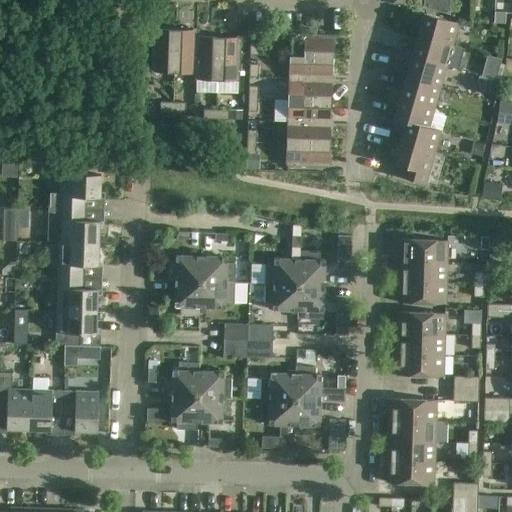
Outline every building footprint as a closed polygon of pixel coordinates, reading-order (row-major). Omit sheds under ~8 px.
[(417,35),(451,44),(457,23),(412,10),(410,18),(421,21),(417,35)] [(151,73),(173,73),(174,30),(152,29),(151,73)] [(174,30),(173,73),(195,74),(196,36),(197,36),(197,30),(174,30)] [(289,56),(332,57),(333,35),(290,34),(289,56)] [(402,45),(400,52),(445,65),(457,69),(463,48),(451,44),(417,35),(413,49),(402,45)] [(218,36),(197,36),(196,36),(195,74),(194,80),(217,80),(218,36)] [(218,36),(217,80),(239,81),(240,37),(218,36)] [(258,42),(250,42),(249,55),(258,55),(258,42)] [(439,86),(445,65),(400,52),(398,60),(409,63),(406,76),(439,86)] [(331,79),(332,57),(289,56),(289,78),(331,79)] [(258,64),(249,64),(249,77),(257,77),(258,64)] [(388,94),(433,107),(439,86),(406,76),(402,90),(390,87),(388,94)] [(331,101),(331,79),(289,78),(288,99),(331,101)] [(248,98),(257,99),(257,86),(249,86),(248,98)] [(388,94),(386,101),(398,104),(395,118),(406,121),(428,127),(428,126),(433,107),(388,94)] [(257,99),(248,98),(248,111),(256,111),(257,99)] [(330,122),(331,101),(288,99),(287,121),(330,122)] [(173,111),(173,102),(160,102),(160,111),(173,111)] [(173,102),(173,111),(184,112),(184,103),(173,102)] [(203,118),(216,119),(216,110),(203,109),(203,118)] [(216,110),(216,119),(228,119),(228,110),(216,110)] [(395,118),(393,124),(404,127),(400,142),(434,152),(440,130),(428,126),(428,127),(406,121),(395,118)] [(287,143),(329,144),(330,122),(287,121),(287,143)] [(247,129),(247,142),(255,142),(256,130),(247,129)] [(255,155),(255,142),(247,142),(246,154),(255,155)] [(425,184),(434,152),(400,142),(394,163),(401,166),(398,176),(425,184)] [(329,144),(287,143),(286,165),(329,167),(329,144)] [(98,149),(73,148),(72,162),(97,163),(98,149)] [(59,208),(59,209),(83,209),(84,197),(100,197),(100,175),(60,173),(59,194),(50,193),(50,208),(59,208)] [(48,207),(47,243),(58,243),(98,244),(99,221),(83,221),(83,209),(59,209),(59,208),(50,208),(48,207)] [(292,235),(291,248),(299,249),(300,235),(300,226),(292,226),(292,235)] [(189,232),(176,231),(176,240),(189,240),(189,232)] [(227,233),(214,233),(214,241),(227,241),(227,233)] [(351,248),(352,236),(338,235),(337,247),(351,248)] [(489,236),(481,236),(480,249),(489,249),(489,236)] [(400,260),(446,262),(447,242),(400,240),(400,260)] [(98,244),(58,243),(57,277),(82,278),(82,265),(98,266),(98,244)] [(297,285),(322,286),(323,260),(318,260),(318,253),(299,252),(298,260),(299,260),(297,285)] [(175,281),(200,282),(201,257),(175,256),(175,262),(167,262),(166,281),(175,281)] [(201,257),(200,282),(226,283),(226,282),(235,282),(235,264),(227,263),(227,258),(201,257)] [(266,264),(265,283),(274,283),(274,285),(297,285),(299,260),(298,260),(274,259),(274,261),(266,264)] [(446,282),(446,262),(400,260),(399,280),(446,282)] [(474,283),(483,283),(483,271),(474,271),(474,283)] [(82,278),(57,277),(56,311),(96,312),(97,289),(82,289),(82,278)] [(446,282),(399,280),(398,301),(445,303),(446,282)] [(199,306),(200,282),(175,281),(175,307),(180,307),(180,315),(199,315),(200,306),(199,306)] [(226,283),(200,282),(199,306),(200,306),(225,307),(225,302),(234,303),(235,282),(226,282),(226,283)] [(274,283),(265,283),(264,303),(272,303),(272,308),(295,309),(296,309),(297,285),(274,285),(274,283)] [(483,283),(474,283),(473,296),(482,296),(483,283)] [(322,310),(322,286),(297,285),(296,309),(295,309),(295,319),(312,320),(316,310),(322,310)] [(158,294),(150,293),(150,306),(157,306),(158,294)] [(511,314),(511,304),(487,304),(487,317),(511,317),(511,314)] [(96,334),(96,312),(56,311),(55,345),(65,345),(80,345),(80,333),(96,334)] [(397,333),(444,335),(444,314),(398,313),(397,333)] [(472,322),(471,336),(480,336),(480,323),(472,322)] [(223,339),(247,340),(248,323),(224,323),(223,339)] [(248,323),(247,340),(271,340),(271,324),(248,323)] [(26,326),(16,326),(16,343),(26,344),(26,326)] [(397,353),(443,355),(444,335),(397,333),(397,353)] [(480,336),(471,336),(471,348),(479,348),(480,336)] [(246,356),(247,340),(223,339),(222,355),(246,356)] [(271,340),(247,340),(246,356),(270,357),(271,340)] [(485,356),(494,357),(494,344),(486,344),(485,356)] [(80,345),(65,345),(64,364),(76,364),(76,357),(79,357),(99,358),(99,346),(80,345)] [(442,375),(443,355),(397,353),(396,374),(442,375)] [(494,369),(494,357),(485,356),(485,369),(494,369)] [(148,369),(147,382),(155,382),(156,370),(156,360),(148,360),(148,369)] [(172,396),(196,397),(197,372),(198,372),(198,363),(178,363),(178,371),(173,371),(172,396)] [(294,375),(294,399),(319,400),(319,375),(314,375),(314,367),(295,366),(294,375)] [(5,429),(27,430),(29,390),(11,389),(11,373),(0,372),(0,412),(6,413),(5,429)] [(197,372),(196,397),(221,398),(230,398),(230,378),(223,378),(223,373),(198,372),(197,372)] [(261,399),(294,399),(294,375),(270,375),(269,379),(262,379),(261,399)] [(345,376),(337,375),(337,388),(344,388),(345,376)] [(453,388),(478,389),(479,376),(453,375),(453,388)] [(51,415),(62,415),(63,391),(48,391),(48,379),(33,378),(32,390),(29,390),(27,430),(50,431),(51,415)] [(478,402),(478,389),(453,388),(453,401),(478,402)] [(63,391),(62,415),(74,415),(74,431),(97,432),(98,392),(63,391)] [(195,421),(196,397),(172,396),(171,422),(176,422),(176,429),(196,430),(196,421),(195,421)] [(221,398),(196,397),(195,421),(196,421),(220,422),(221,398)] [(484,397),(483,410),(509,411),(509,398),(484,397)] [(293,424),(294,399),(261,399),(261,419),(269,419),(269,423),(293,424)] [(319,400),(294,399),(293,424),(295,424),(294,434),(314,434),(315,425),(318,425),(319,400)] [(388,420),(435,422),(436,401),(389,399),(388,420)] [(165,409),(147,409),(147,421),(165,422),(165,409)] [(509,411),(483,410),(483,423),(508,423),(509,411)] [(346,421),(329,420),(329,449),(346,449),(346,421)] [(434,442),(435,422),(388,420),(387,440),(434,442)] [(468,430),(468,443),(477,443),(477,430),(468,430)] [(268,436),(268,448),(279,449),(280,436),(268,436)] [(434,462),(434,442),(387,440),(387,461),(434,462)] [(477,443),(468,443),(467,455),(476,456),(477,443)] [(482,451),(482,464),(491,464),(491,451),(482,451)] [(434,462),(387,461),(386,481),(433,483),(434,462)] [(491,464),(482,464),(482,476),(490,476),(491,464)] [(451,511),(464,511),(466,483),(453,482),(451,511)] [(477,511),(478,483),(466,483),(464,511),(477,511)] [(432,494),(419,494),(419,503),(432,503),(432,494)] [(378,506),(391,506),(391,498),(378,497),(378,506)] [(403,498),(391,498),(391,506),(403,507),(403,498)]
